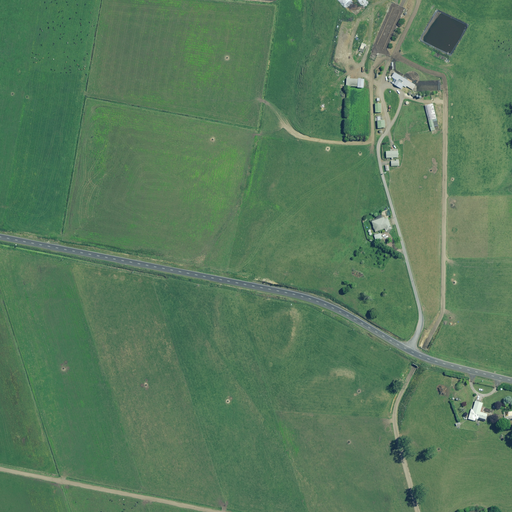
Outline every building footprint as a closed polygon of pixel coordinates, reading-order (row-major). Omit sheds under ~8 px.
[(366,44),(362,43),(358,52),(363,54),(366,44)] [(415,85),(394,72),(391,77),(395,79),(392,83),(401,89),(403,86),(406,87),(406,86),(412,90),(415,85)] [(364,79),(358,78),(358,79),(347,78),(346,86),(358,86),(358,87),(364,88),(364,79)] [(438,126),(433,104),(425,105),(431,131),(435,130),(434,127),(438,126)] [(386,158),(391,158),(391,159),(393,159),(393,157),(398,157),(398,151),(386,151),(386,158)] [(385,219),(384,217),(372,221),(375,232),(385,228),(386,231),(392,229),(388,218),(385,219)] [(483,403),(475,401),(473,410),(471,409),(468,419),(475,421),(477,421),(478,419),(485,421),(487,414),(480,412),(483,403)]
